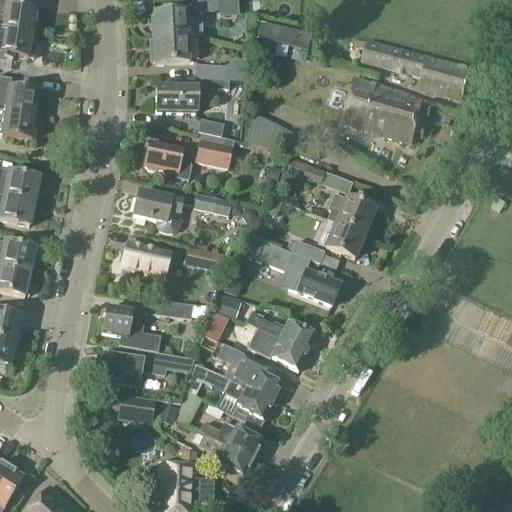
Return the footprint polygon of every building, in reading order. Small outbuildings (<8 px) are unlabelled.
[(221,1),(191,2),(192,16),(221,14),(221,1)] [(0,32),(31,37),(34,13),(7,9),(8,4),(0,2),(0,32)] [(153,42),(187,41),(202,40),(201,22),(187,23),(186,15),(152,17),(153,42)] [(308,54),(312,39),(260,25),(255,40),(308,54)] [(31,37),(0,32),(0,61),(12,63),(12,59),(27,62),(27,61),(32,62),(34,48),(29,47),(31,37)] [(187,41),(153,42),(154,68),(188,67),(187,41)] [(468,72),(428,60),(367,42),(361,62),(422,79),(419,91),(460,103),(468,72)] [(195,68),(194,82),(224,84),(225,70),(195,68)] [(0,81),(0,113),(35,119),(38,95),(8,90),(9,82),(0,81)] [(393,91),(393,92),(356,81),(344,125),(411,144),(423,100),(393,91)] [(155,116),(195,117),(195,97),(216,98),(216,93),(224,93),(224,84),(199,83),(199,90),(156,89),(155,116)] [(0,113),(0,138),(31,143),(35,119),(0,113)] [(250,117),(242,151),(271,157),(272,152),(312,166),(319,149),(293,138),(267,123),(250,117)] [(200,138),(234,145),(236,137),(222,134),(224,128),(200,123),(197,137),(200,137),(200,138)] [(155,175),(161,172),(176,175),(176,180),(188,182),(191,168),(189,165),(190,163),(195,164),(194,166),(228,173),(234,145),(200,138),(197,154),(183,151),(182,150),(166,147),(165,149),(149,146),(147,157),(144,159),(142,165),(145,168),(144,169),(145,169),(148,174),(155,175)] [(290,163),(285,176),(308,185),(313,172),(290,163)] [(264,186),(276,188),(279,172),(267,170),(264,186)] [(0,198),(2,199),(34,205),(39,180),(7,173),(7,174),(0,172),(0,198)] [(324,176),(319,188),(347,199),(352,187),(324,176)] [(138,196),(133,219),(158,224),(158,228),(160,232),(164,234),(168,235),(172,234),(176,232),(178,228),(179,221),(179,217),(182,205),(138,196)] [(374,212),(344,200),(333,196),(327,212),(330,213),(326,221),(334,225),(364,237),(374,212)] [(195,197),(191,212),(228,221),(231,206),(195,197)] [(0,198),(0,225),(29,232),(29,228),(34,205),(2,199),(0,198)] [(241,220),(245,226),(250,227),(255,225),(256,220),(252,213),(247,212),(242,214),(241,220)] [(364,237),(334,225),(324,250),(354,262),(364,237)] [(256,242),(249,261),(284,275),(292,256),(256,242)] [(284,252),(319,266),(324,254),(295,243),(294,246),(288,244),(284,252)] [(0,270),(29,277),(34,252),(0,245),(0,270)] [(123,267),(121,276),(163,286),(170,257),(158,254),(158,253),(128,246),(125,257),(122,259),(120,265),(123,267)] [(188,253),(185,268),(219,274),(222,259),(188,253)] [(0,296),(24,301),(24,299),(28,300),(31,288),(27,287),(29,277),(0,270),(0,296)] [(288,292),(330,309),(339,287),(304,273),(302,280),(294,277),(288,292)] [(226,286),(223,295),(237,300),(239,295),(236,289),(226,286)] [(218,300),(213,313),(221,316),(226,303),(218,300)] [(205,326),(209,310),(192,309),(145,303),(143,318),(205,326)] [(142,329),(137,329),(139,317),(106,311),(102,336),(120,339),(118,350),(157,356),(160,341),(141,337),(142,329)] [(0,340),(15,344),(19,345),(22,329),(18,328),(20,319),(0,314),(0,340)] [(217,345),(227,323),(210,316),(200,337),(217,345)] [(250,316),(246,326),(257,331),(264,335),(268,336),(306,357),(315,339),(316,338),(307,334),(288,323),(284,331),(272,326),(272,327),(261,322),(262,321),(250,316)] [(312,326),(307,334),(316,338),(315,339),(318,340),(323,329),(312,326)] [(257,331),(247,351),(268,362),(269,360),(297,374),(306,357),(268,336),(264,335),(257,331)] [(15,344),(0,340),(0,367),(10,369),(15,344)] [(224,349),(217,362),(230,368),(223,381),(223,382),(272,406),(273,407),(276,401),(280,403),(284,393),(281,392),(282,389),(270,383),(274,374),(262,368),(224,349)] [(135,363),(132,362),(98,357),(94,382),(105,384),(105,389),(118,391),(119,386),(128,388),(128,390),(139,391),(141,374),(145,375),(146,371),(189,378),(193,364),(157,357),(157,356),(118,350),(137,353),(135,363)] [(194,368),(185,394),(186,395),(194,399),(201,386),(224,397),(226,398),(237,404),(234,409),(236,411),(264,425),(273,407),(272,406),(223,382),(223,381),(215,377),(215,378),(194,368)] [(179,417),(176,423),(187,429),(201,403),(194,399),(186,395),(178,416),(179,417)] [(121,401),(117,424),(135,427),(137,419),(150,421),(152,405),(121,401)] [(172,429),(177,411),(163,408),(158,426),(172,429)] [(203,427),(199,436),(203,438),(204,439),(253,463),(262,445),(245,437),(235,431),(224,426),(219,435),(203,427)] [(203,438),(197,451),(205,455),(202,460),(245,482),(254,464),(253,463),(204,439),(203,438)] [(211,483),(194,483),(194,457),(181,456),(181,466),(158,466),(158,486),(155,486),(152,489),(152,495),(154,499),(158,499),(157,511),(193,511),(193,505),(211,505),(211,483)] [(8,467),(0,479),(0,511),(2,511),(23,479),(15,475),(16,472),(8,467)] [(70,511),(48,491),(28,511),(70,511)]
